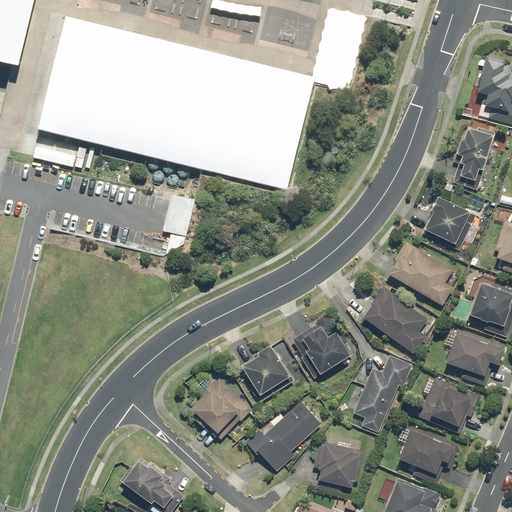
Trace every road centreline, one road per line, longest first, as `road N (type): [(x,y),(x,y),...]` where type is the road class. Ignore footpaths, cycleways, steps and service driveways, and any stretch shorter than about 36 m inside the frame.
road 1 (tertiary): [(118,391),(168,344),(336,250),(383,196),(403,161),(458,0)]
road 2 (residential): [(256,511),(118,391)]
road 3 (tertiary): [(54,511),(87,433),(118,391)]
